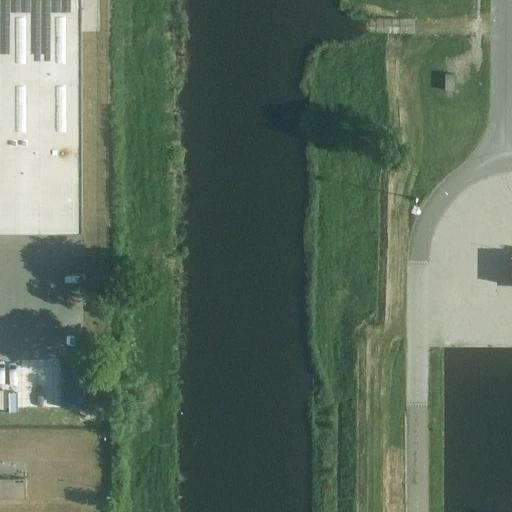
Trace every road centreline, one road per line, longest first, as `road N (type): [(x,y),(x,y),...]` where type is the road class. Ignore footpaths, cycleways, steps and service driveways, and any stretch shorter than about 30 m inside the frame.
road 1 (unclassified): [(420,511),(426,231),(466,176),(502,161)]
road 2 (unclassified): [(502,161),(502,0)]
